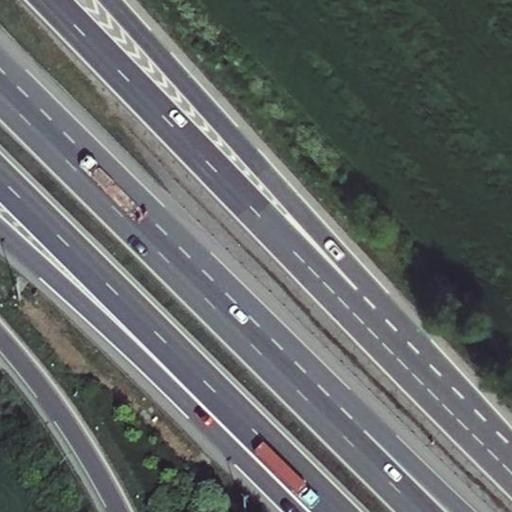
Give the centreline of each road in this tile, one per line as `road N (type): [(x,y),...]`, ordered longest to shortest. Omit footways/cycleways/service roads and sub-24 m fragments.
road 1 (trunk): [(435,397),(50,0)]
road 2 (trunk): [(435,397),(346,266),(109,0)]
road 3 (motorway): [(355,435),(0,87)]
road 4 (motorway): [(0,177),(337,511)]
road 5 (trunk): [(0,225),(297,511)]
road 6 (trunk): [(0,334),(71,423),(120,511)]
road 7 (trunk): [(460,511),(414,466),(355,435)]
